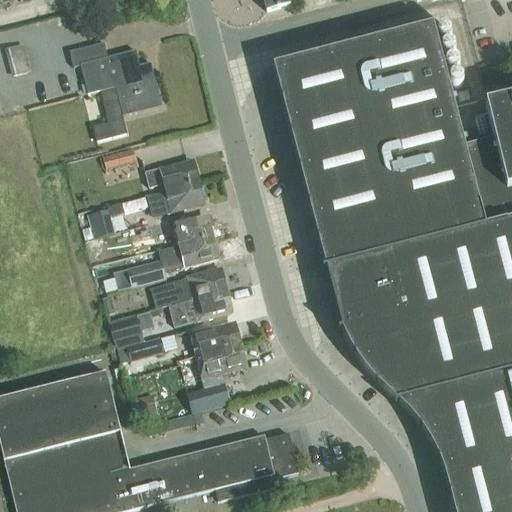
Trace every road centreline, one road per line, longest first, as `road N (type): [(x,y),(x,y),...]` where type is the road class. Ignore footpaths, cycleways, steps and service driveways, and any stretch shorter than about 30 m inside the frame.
road 1 (unclassified): [(350,406),(297,349),(271,293),(199,0)]
road 2 (unclassified): [(350,406),(152,452)]
